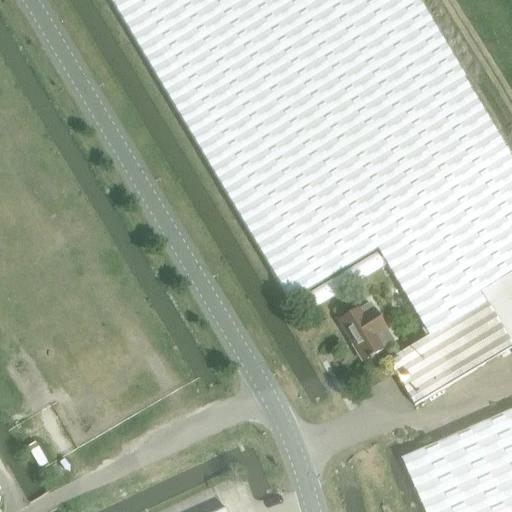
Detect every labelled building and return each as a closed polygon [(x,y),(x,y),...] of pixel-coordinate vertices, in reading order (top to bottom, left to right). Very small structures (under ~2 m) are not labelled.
[(378,252),(428,339),(485,305),(479,295),(511,275),(511,163),(463,81),(464,80),(415,0),(108,0),(270,271),(289,301),(378,252)] [(511,275),(479,295),(485,305),(511,350),(511,351),(511,275)] [(372,357),(393,344),(369,304),(359,311),(358,309),(347,316),(337,322),(361,364),(368,359),(369,361),(373,359),(372,357)] [(341,305),(330,312),(337,322),(347,316),(341,305)] [(414,408),(511,350),(485,305),(428,339),(387,363),(414,408)] [(511,511),(511,413),(402,462),(424,511),(511,511)]
